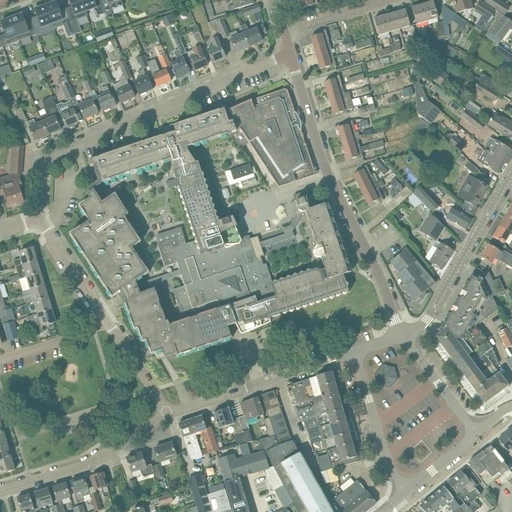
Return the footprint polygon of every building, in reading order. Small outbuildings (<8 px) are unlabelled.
[(65,9),(67,12),(69,18),(70,22),(87,16),(81,0),(68,0),(71,7),(65,9)] [(81,0),(87,16),(88,16),(86,11),(93,9),(96,17),(105,13),(105,12),(101,1),(100,0),(81,0)] [(101,0),(105,13),(108,20),(114,18),(111,10),(123,6),(121,0),(101,0)] [(251,0),(231,0),(233,5),(227,7),(228,12),(245,7),(254,4),(253,1),(251,0)] [(316,0),(300,0),(302,9),(313,5),(318,4),(316,0)] [(453,0),(455,6),(457,13),(472,9),(469,0),(453,0)] [(486,0),(485,2),(505,15),(509,7),(498,0),(486,0)] [(69,18),(67,12),(61,14),(56,2),(45,6),(52,24),(69,18)] [(433,2),(423,5),(428,21),(438,18),(433,2)] [(480,2),(475,9),(490,19),(495,11),(480,2)] [(206,6),(210,18),(214,17),(210,4),(206,6)] [(258,5),(249,9),(242,11),(244,17),(260,11),(258,5)] [(428,21),(423,5),(412,8),(417,25),(428,21)] [(52,24),(45,6),(34,10),(39,22),(33,24),(35,30),(52,24)] [(442,8),(444,22),(445,36),(449,36),(449,26),(448,26),(453,20),(464,28),(467,23),(456,15),(444,6),(442,8)] [(405,10),(395,13),(400,30),(410,27),(405,10)] [(395,13),(384,16),(389,33),(400,30),(395,13)] [(37,34),(35,30),(33,24),(27,26),(23,14),(11,18),(20,41),(37,34)] [(389,33),(384,16),(374,19),(379,36),(389,33)] [(221,33),(222,33),(224,38),(230,35),(223,20),(221,17),(215,20),(221,33)] [(503,17),(492,33),(502,40),(510,29),(508,27),(511,22),(503,17)] [(5,34),(0,36),(0,39),(3,47),(20,41),(11,18),(0,22),(5,34)] [(214,36),(221,33),(215,20),(208,23),(214,36)] [(437,23),(439,37),(439,42),(445,42),(445,36),(444,22),(437,23)] [(240,27),(242,32),(249,47),(262,41),(260,36),(266,33),(263,26),(249,32),(246,24),(240,27)] [(191,29),(193,35),(198,46),(204,43),(197,26),(191,29)] [(231,40),(232,44),(236,53),(249,47),(242,32),(237,34),(238,37),(231,40)] [(311,39),(316,54),(331,49),(326,32),(319,34),(320,37),(311,39)] [(394,47),(393,47),(395,51),(401,50),(400,45),(397,36),(394,37),(392,38),(393,42),(394,47)] [(181,55),(186,53),(179,37),(174,39),(181,55)] [(207,50),(208,54),(212,63),(225,58),(217,38),(211,40),(214,47),(207,50)] [(439,53),(447,57),(452,48),(444,43),(439,53)] [(393,47),(387,49),(383,50),(381,45),(378,46),(379,51),(381,55),(389,53),(395,51),(393,47)] [(511,55),(498,45),(493,52),(511,65),(511,73),(509,79),(511,80),(511,55)] [(186,53),(190,62),(194,71),(207,66),(202,54),(199,46),(192,49),(192,50),(186,53)] [(331,49),(316,54),(320,69),(330,66),(331,69),(337,67),(331,49)] [(170,66),(165,54),(158,57),(163,69),(170,66)] [(144,56),(138,59),(143,69),(149,67),(147,63),(144,56)] [(175,75),(177,79),(178,81),(185,78),(184,76),(190,73),(182,57),(177,59),(177,61),(170,65),(174,73),(173,73),(174,75),(175,75)] [(160,73),(155,59),(147,63),(149,67),(153,76),(158,87),(171,82),(167,73),(166,70),(160,73)] [(116,92),(117,94),(121,104),(134,98),(129,87),(126,80),(132,78),(127,69),(127,67),(123,60),(118,63),(121,70),(123,76),(120,77),(119,80),(120,82),(113,85),(116,92)] [(413,68),(418,72),(421,68),(412,61),(413,68)] [(140,79),(134,82),(139,95),(153,90),(147,77),(143,69),(137,72),(140,79)] [(431,78),(434,81),(446,91),(454,80),(442,71),(437,78),(433,75),(431,78)] [(111,82),(106,72),(101,74),(105,85),(111,82)] [(324,82),(329,98),(349,93),(349,92),(344,93),(339,75),(333,77),(334,79),(324,82)] [(496,83),(483,75),(479,81),(492,89),(496,83)] [(69,84),(65,76),(58,80),(61,87),(67,100),(75,97),(69,83),(69,84)] [(84,82),(88,92),(94,89),(90,79),(84,82)] [(431,125),(441,112),(428,101),(418,79),(414,81),(417,114),(431,125)] [(477,83),(473,90),(494,102),(498,95),(477,83)] [(97,99),(99,102),(103,112),(116,106),(112,97),(110,93),(109,93),(106,87),(101,89),(104,96),(97,99)] [(170,160),(173,171),(196,164),(189,154),(187,148),(258,125),(278,187),(316,175),(301,129),(299,130),(294,115),(295,114),(288,91),(285,89),(249,101),(225,112),(224,109),(165,129),(167,135),(162,137),(88,161),(90,167),(97,165),(103,183),(170,160)] [(349,93),(329,98),(334,115),(342,112),(343,115),(348,113),(347,111),(354,108),(361,106),(359,98),(351,100),(349,93)] [(78,106),(80,110),(85,120),(98,114),(94,105),(89,94),(83,97),(86,102),(78,106)] [(47,136),(61,130),(54,115),(59,113),(56,105),(52,97),(41,101),(47,114),(39,118),(42,122),(47,136)] [(62,103),(56,105),(59,113),(66,128),(79,122),(70,102),(64,104),(62,103)] [(375,110),(374,104),(360,108),(362,114),(375,110)] [(20,108),(15,111),(23,128),(28,126),(35,141),(47,136),(42,122),(35,125),(33,120),(27,123),(20,108)] [(461,116),(468,122),(480,132),(485,125),(466,110),(461,116)] [(488,126),(508,137),(511,139),(511,119),(511,120),(511,127),(511,128),(501,122),(502,119),(495,115),(488,126)] [(338,128),(342,144),(365,138),(364,137),(372,134),(371,129),(362,132),(363,135),(359,136),(358,132),(356,132),(352,121),(347,123),(348,125),(338,128)] [(448,142),(460,153),(466,146),(454,135),(448,142)] [(365,138),(342,144),(347,160),(357,157),(358,160),(363,158),(362,152),(368,151),(367,146),(360,148),(358,140),(365,138)] [(492,147),(488,153),(502,161),(505,163),(509,155),(507,154),(509,149),(495,141),(495,142),(490,139),(487,144),(492,147)] [(9,175),(0,177),(0,195),(0,196),(5,194),(9,206),(23,202),(20,189),(22,188),(20,179),(20,174),(21,174),(23,147),(11,146),(9,175)] [(505,163),(502,161),(488,153),(484,151),(477,162),(482,164),(481,165),(495,173),(498,169),(501,170),(505,163)] [(377,160),(373,163),(378,169),(382,166),(377,160)] [(464,167),(476,177),(480,172),(469,162),(464,167)] [(217,221),(198,163),(196,164),(173,171),(197,241),(186,244),(183,235),(157,244),(165,267),(177,263),(179,270),(137,285),(139,289),(181,275),(185,286),(173,290),(182,318),(183,320),(194,316),(195,317),(230,306),(236,324),(244,322),(244,324),(258,320),(259,322),(268,318),(268,317),(348,290),(346,284),(351,283),(348,274),(328,280),(325,270),(320,271),(315,269),(272,283),(266,264),(263,265),(260,257),(264,256),(262,248),(294,237),(292,232),(302,213),(299,211),(298,210),(290,226),(283,228),(285,235),(260,243),(258,237),(250,239),(249,236),(225,244),(221,233),(236,226),(232,216),(217,221)] [(353,175),(361,190),(375,183),(366,165),(361,168),(362,170),(353,175)] [(388,172),(382,166),(378,169),(384,175),(388,172)] [(456,196),(467,202),(475,207),(487,187),(468,176),(456,196)] [(394,179),(390,182),(396,188),(399,185),(394,179)] [(375,183),(361,190),(368,205),(377,200),(379,203),(384,200),(378,189),(384,186),(381,180),(375,183)] [(389,194),(393,199),(404,189),(399,185),(396,188),(389,194)] [(420,186),(413,193),(432,213),(439,206),(420,186)] [(94,190),(87,194),(90,199),(79,206),(89,221),(70,234),(112,298),(120,292),(125,300),(140,294),(139,289),(137,285),(136,282),(149,273),(132,248),(141,242),(124,217),(128,214),(115,194),(102,203),(94,190)] [(348,274),(347,274),(351,272),(328,204),(314,208),(312,202),(314,201),(309,197),(307,191),(293,196),(298,210),(299,211),(302,213),(306,212),(317,246),(313,251),(315,257),(321,258),(325,270),(328,280),(348,274)] [(413,193),(406,200),(415,208),(421,202),(413,193)] [(447,220),(457,225),(465,230),(472,219),(463,214),(459,212),(458,214),(451,210),(446,218),(447,219),(447,220)] [(393,216),(398,222),(403,217),(398,212),(393,216)] [(418,230),(435,242),(444,228),(429,214),(418,230)] [(511,219),(506,216),(499,226),(510,233),(511,232),(511,219)] [(493,237),(502,242),(504,244),(510,233),(499,226),(493,237)] [(432,264),(433,264),(442,270),(453,251),(441,244),(435,255),(429,251),(425,258),(433,263),(432,264)] [(495,257),(499,260),(511,267),(511,255),(504,250),(503,253),(489,245),(481,258),(491,264),(495,257)] [(16,267),(23,265),(37,261),(33,248),(19,252),(21,259),(13,261),(15,267),(16,267)] [(422,270),(405,250),(391,263),(400,273),(397,276),(407,287),(404,289),(414,301),(418,298),(422,300),(426,292),(425,291),(429,288),(427,287),(432,282),(430,279),(435,275),(427,266),(422,270)] [(20,280),(27,277),(40,273),(37,261),(23,265),(16,267),(20,280)] [(473,274),(482,280),(486,274),(485,273),(477,268),(473,274)] [(487,270),(485,273),(486,274),(482,280),(485,281),(492,297),(505,291),(499,278),(493,281),(487,270)] [(24,291),(24,292),(44,285),(40,273),(27,277),(27,278),(20,280),(23,291),(24,291)] [(456,342),(476,327),(499,310),(492,297),(485,281),(482,280),(473,274),(472,274),(442,323),(456,342)] [(32,296),(34,302),(48,298),(44,285),(24,292),(26,297),(32,296)] [(155,289),(125,300),(126,303),(125,303),(134,331),(138,329),(143,343),(146,342),(151,355),(161,351),(166,358),(176,354),(177,357),(218,343),(217,339),(222,337),(223,341),(232,338),(228,327),(236,324),(230,306),(195,317),(194,316),(183,320),(183,321),(170,326),(168,321),(166,322),(155,289)] [(34,302),(38,314),(51,310),(48,298),(34,302)] [(38,314),(26,318),(28,324),(40,320),(42,327),(55,323),(51,310),(38,314)] [(4,324),(9,342),(15,340),(18,339),(13,321),(10,322),(10,323),(4,324)] [(434,337),(485,405),(509,387),(494,367),(499,364),(493,349),(476,327),(456,342),(442,323),(439,330),(439,329),(437,329),(436,330),(435,332),(436,334),(434,337)] [(50,332),(51,338),(57,336),(55,327),(54,326),(49,328),(50,332)] [(506,349),(511,346),(511,336),(508,329),(499,334),(506,349)] [(383,368),(376,375),(379,384),(389,387),(396,379),(393,370),(383,368)] [(291,385),(298,408),(338,396),(332,373),(301,382),(291,385)] [(261,395),(263,402),(276,398),(274,391),(261,395)] [(298,408),(303,421),(342,410),(338,396),(298,408)] [(238,418),(243,432),(243,433),(247,443),(252,441),(246,421),(263,415),(260,404),(260,402),(259,402),(258,398),(240,404),(244,416),(238,418)] [(263,402),(266,410),(279,405),(277,398),(276,398),(263,402)] [(266,410),(268,417),(282,412),(279,405),(266,410)] [(237,434),(243,432),(238,418),(233,420),(229,408),(213,413),(216,422),(216,424),(217,424),(219,430),(234,424),(237,434)] [(306,431),(307,431),(345,420),(342,410),(303,421),(306,431)] [(268,417),(269,418),(271,424),(284,420),(282,412),(268,417)] [(201,417),(190,421),(194,433),(201,431),(207,449),(201,451),(202,456),(208,454),(219,450),(217,444),(215,439),(214,436),(209,438),(202,416),(201,416),(201,417)] [(263,420),(269,437),(274,436),(273,431),(271,424),(269,418),(263,420)] [(271,424),(273,431),(287,427),(284,420),(271,424)] [(307,431),(311,444),(349,433),(345,420),(307,431)] [(194,433),(190,421),(179,424),(179,423),(178,424),(183,438),(191,461),(202,457),(202,456),(201,451),(200,451),(197,440),(194,433)] [(274,436),(275,438),(289,434),(287,427),(273,431),(274,436)] [(511,448),(511,428),(498,440),(508,452),(511,448)] [(243,433),(234,436),(236,445),(246,442),(246,443),(247,443),(243,433)] [(314,454),(319,453),(352,444),(349,433),(311,444),(314,454)] [(277,446),(293,442),(292,441),(291,441),(289,434),(275,438),(277,446)] [(274,436),(261,439),(276,472),(283,485),(286,490),(298,511),(305,508),(307,511),(332,511),(293,442),(277,446),(275,438),(274,436)] [(155,449),(158,458),(159,462),(170,459),(170,460),(176,459),(175,457),(176,457),(175,453),(172,443),(155,449)] [(321,472),(322,475),(335,471),(335,468),(357,462),(352,444),(319,453),(327,451),(328,455),(317,458),(321,472)] [(0,448),(0,461),(12,458),(8,446),(0,448)] [(502,485),(507,481),(511,487),(511,473),(509,470),(491,446),(483,452),(482,452),(467,464),(468,465),(469,464),(488,488),(498,479),(502,485)] [(270,471),(264,452),(235,460),(234,455),(218,459),(234,511),(250,511),(240,477),(263,471),(263,472),(265,473),(270,471)] [(142,453),(126,458),(131,473),(140,470),(143,478),(155,474),(151,464),(146,466),(142,453)] [(12,458),(0,461),(0,474),(15,470),(12,458)] [(163,477),(160,465),(153,467),(157,479),(163,477)] [(447,483),(454,491),(470,511),(475,511),(480,508),(474,500),(480,495),(475,488),(481,483),(468,467),(462,472),(461,472),(460,471),(447,481),(448,483),(447,483)] [(265,474),(270,489),(280,486),(275,471),(265,474)] [(322,475),(324,484),(326,484),(328,490),(333,488),(331,482),(338,480),(335,471),(322,475)] [(91,477),(94,487),(95,490),(100,488),(103,498),(110,496),(103,473),(91,477)] [(189,479),(198,511),(232,511),(227,492),(225,492),(225,489),(207,495),(201,475),(189,479)] [(77,503),(83,502),(82,497),(90,495),(88,491),(84,478),(70,482),(73,491),(77,503)] [(128,483),(132,496),(139,494),(135,481),(128,483)] [(334,499),(344,511),(365,511),(376,504),(366,492),(357,481),(334,499)] [(53,507),(54,511),(64,511),(61,500),(70,497),(69,493),(66,483),(53,487),(58,505),(53,507)] [(462,511),(459,508),(460,507),(453,499),(444,487),(431,497),(419,507),(423,511),(462,511)] [(34,509),(35,511),(46,511),(45,506),(52,504),(51,498),(48,489),(34,493),(39,508),(34,509)] [(151,511),(155,511),(154,507),(160,505),(173,502),(172,497),(175,495),(174,493),(169,494),(163,496),(158,498),(150,501),(151,505),(132,511),(151,511)] [(35,511),(34,509),(30,494),(17,498),(21,511),(35,511)] [(90,496),(95,511),(102,509),(97,494),(90,496)] [(482,500),(492,511),(500,511),(487,496),(482,500)]
